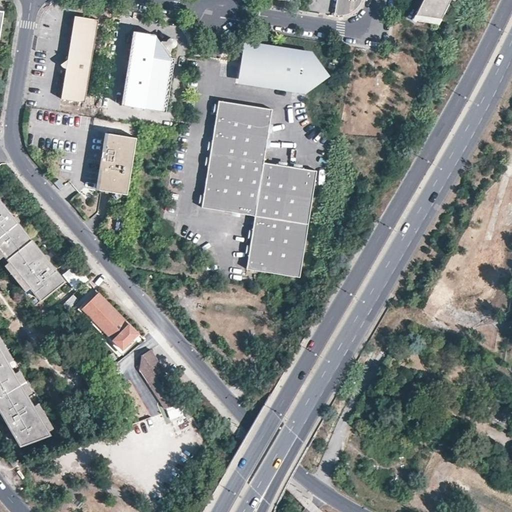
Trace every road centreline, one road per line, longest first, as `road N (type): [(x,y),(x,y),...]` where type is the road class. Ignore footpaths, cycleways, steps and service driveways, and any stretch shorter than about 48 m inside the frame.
road 1 (residential): [(318,487),(228,401),(15,152),(33,0)]
road 2 (primary): [(510,0),(427,162),(217,511)]
road 3 (primary): [(259,496),(511,57)]
road 4 (residential): [(318,487),(397,323)]
road 5 (residential): [(222,7),(351,30),(371,23),(380,0)]
